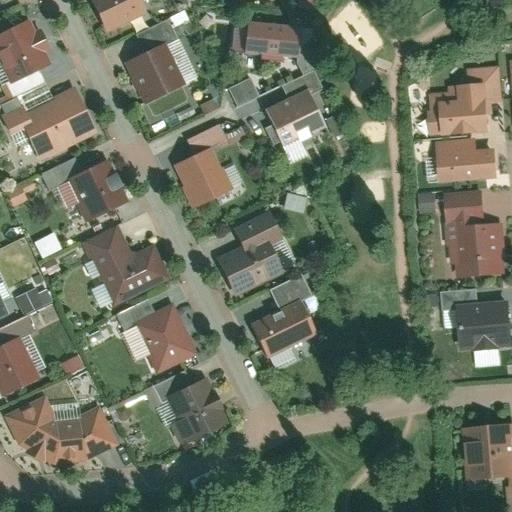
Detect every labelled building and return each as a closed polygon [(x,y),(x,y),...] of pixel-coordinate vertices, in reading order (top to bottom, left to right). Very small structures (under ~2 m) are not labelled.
[(88,0),(103,31),(138,14),(131,0),(88,0)] [(19,10),(0,19),(0,74),(40,54),(19,10)] [(124,65),(141,104),(180,87),(163,49),(174,44),(166,24),(133,38),(142,57),(124,65)] [(289,29),(236,27),(235,57),(287,60),(289,29)] [(281,88),(258,100),(276,136),(317,116),(303,86),(313,81),(304,64),(276,78),(281,88)] [(467,94),(427,97),(430,138),(487,134),(485,107),(498,106),(496,69),(465,71),(467,94)] [(225,89),(234,107),(256,97),(247,78),(225,89)] [(18,97),(0,106),(0,125),(1,128),(15,121),(32,155),(86,127),(62,82),(21,103),(18,97)] [(172,170),(191,208),(229,189),(210,152),(226,144),(217,126),(184,143),(193,160),(172,170)] [(438,144),(440,184),(496,181),(495,153),(475,154),(475,142),(438,144)] [(99,152),(60,172),(80,214),(120,194),(99,152)] [(24,203),(22,191),(32,190),(31,181),(2,186),(5,206),(24,203)] [(479,192),(441,195),(443,228),(452,227),(456,279),(504,276),(500,226),(481,227),(479,192)] [(438,194),(417,195),(418,214),(439,213),(438,194)] [(211,250),(228,285),(273,264),(261,238),(272,233),(258,203),(228,217),(238,238),(211,250)] [(113,216),(73,236),(104,298),(166,267),(149,233),(127,244),(113,216)] [(40,258),(58,249),(51,234),(32,243),(40,258)] [(271,300),(243,314),(260,349),(309,325),(294,293),(304,288),(293,266),(261,281),(271,300)] [(117,320),(124,316),(147,363),(186,344),(162,296),(146,303),(141,292),(110,306),(117,320)] [(0,384),(34,368),(14,330),(28,323),(20,305),(0,314),(0,384)] [(504,347),(502,311),(457,313),(460,350),(504,347)] [(157,389),(180,435),(217,416),(194,371),(157,389)] [(37,387),(0,405),(0,415),(11,435),(19,444),(34,452),(47,455),(66,455),(79,452),(110,437),(91,396),(71,405),(48,407),(37,387)] [(510,417),(458,420),(461,471),(508,468),(508,477),(511,476),(511,429),(510,430),(510,417)]
